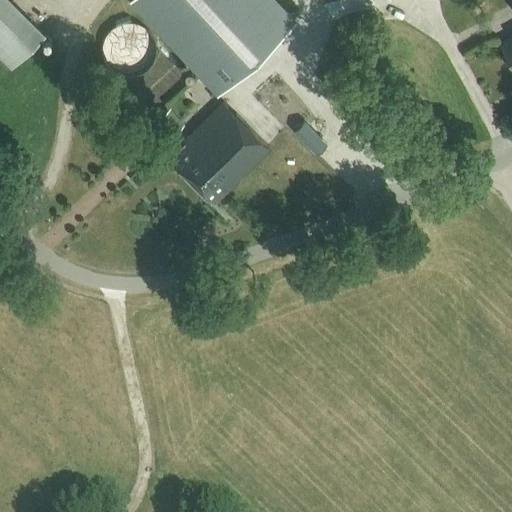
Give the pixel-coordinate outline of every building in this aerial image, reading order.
[(0,0),(0,56),(10,67),(45,32),(13,0),(0,0)] [(135,0),(218,89),(267,43),(295,18),(277,0),(135,0)] [(511,36),(500,43),(511,66),(511,36)] [(263,140),(248,125),(225,102),(170,158),(214,203),(270,147),(263,140)] [(184,122),(169,106),(156,117),(171,134),(184,122)] [(304,116),(292,128),(314,151),(326,140),(304,116)]
